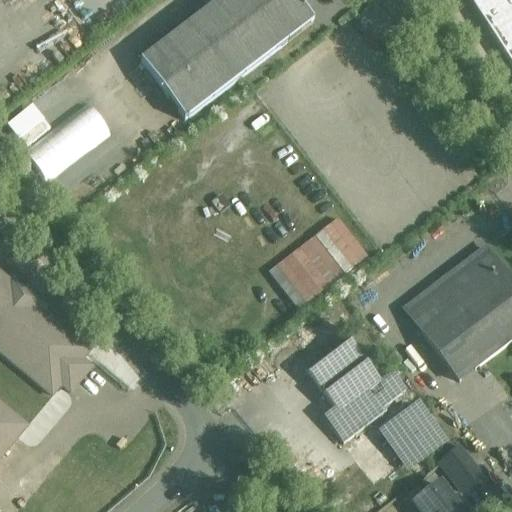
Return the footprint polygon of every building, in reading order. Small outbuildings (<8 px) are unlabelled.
[(223,0),(140,64),(184,122),(287,44),(253,0),(223,0)] [(253,0),(287,44),(313,24),(295,0),(253,0)] [(511,0),(472,0),(469,2),(511,67),(511,0)] [(43,180),(111,134),(89,102),(21,148),(43,180)] [(296,310),(369,259),(341,219),(268,270),(296,310)] [(511,344),(511,286),(485,251),(404,313),(459,385),(511,344)] [(0,460),(26,430),(0,408),(0,355),(52,398),(90,352),(43,313),(46,310),(12,282),(9,285),(0,277),(0,460)] [(379,385),(347,343),(305,376),(335,415),(327,420),(326,426),(343,447),(386,415),(383,411),(404,395),(390,377),(379,385)] [(408,474),(446,448),(418,408),(380,434),(408,474)] [(461,450),(441,466),(461,494),(483,479),(461,450)] [(439,466),(403,491),(412,504),(448,478),(439,466)] [(457,511),(439,488),(414,507),(417,511),(457,511)]
